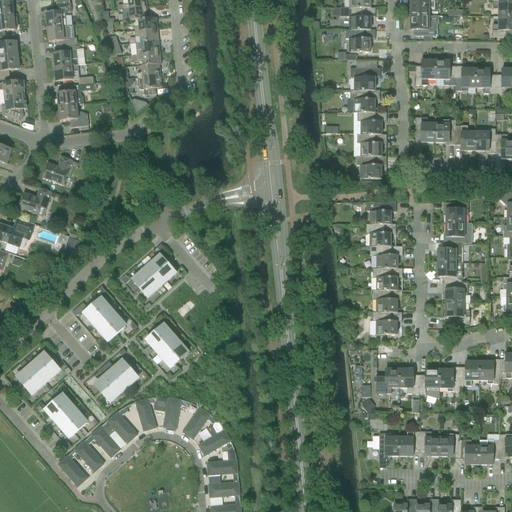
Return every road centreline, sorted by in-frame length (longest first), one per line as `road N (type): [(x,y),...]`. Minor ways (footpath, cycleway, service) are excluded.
road 1 (residential): [(0,362),(105,255),(162,221)]
road 2 (tertiary): [(282,297),(306,511)]
road 3 (tertiary): [(282,297),(282,218),(261,96)]
road 4 (residential): [(101,505),(105,472),(157,436),(180,441),(196,459),(201,511)]
road 5 (residential): [(130,134),(178,91),(174,0)]
road 6 (residential): [(46,142),(33,0)]
road 7 (residential): [(406,186),(396,47)]
road 8 (residential): [(423,351),(416,213)]
road 9 (residential): [(511,482),(389,480)]
